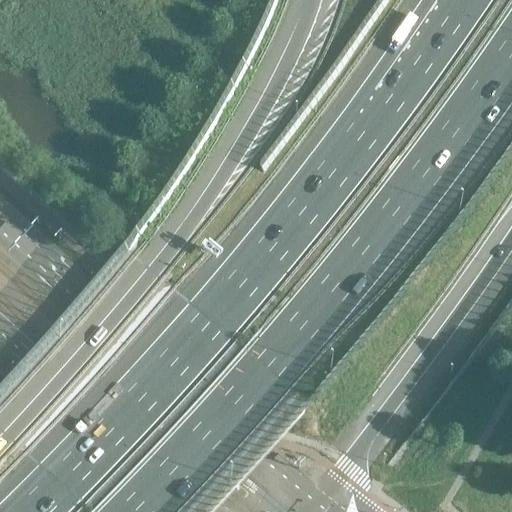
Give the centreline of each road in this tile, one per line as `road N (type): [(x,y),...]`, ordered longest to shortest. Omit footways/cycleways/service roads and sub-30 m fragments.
road 1 (motorway): [(458,0),(368,128),(210,321),(28,511)]
road 2 (motorway): [(132,511),(265,368),(511,55)]
road 3 (motorway): [(313,0),(280,77),(197,214),(0,448)]
road 4 (secondary): [(310,500),(0,232)]
road 5 (motorway): [(310,500),(388,410),(511,236)]
road 6 (secondary): [(0,334),(207,511)]
